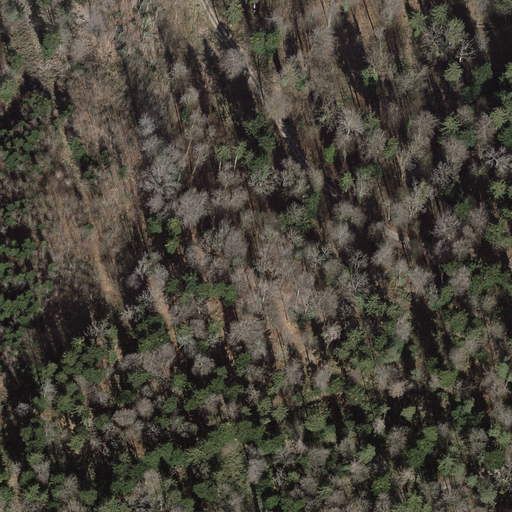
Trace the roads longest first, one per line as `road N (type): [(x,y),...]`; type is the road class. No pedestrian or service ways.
road 1 (track): [(203,0),(325,178),(389,235),(511,263)]
road 2 (track): [(350,511),(511,463)]
